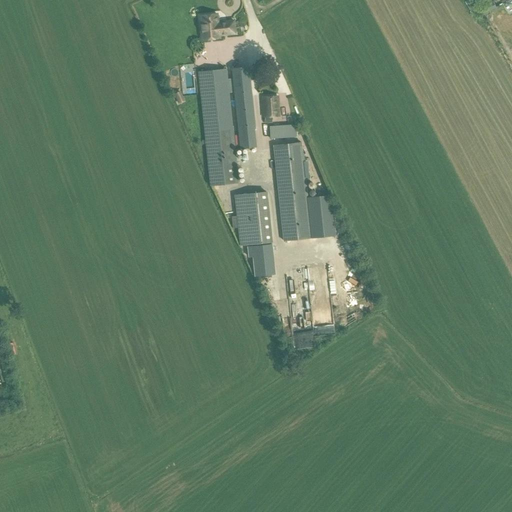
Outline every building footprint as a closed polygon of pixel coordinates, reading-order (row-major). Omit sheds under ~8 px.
[(477,0),(467,6),(472,16),(481,11),(484,15),(497,8),(493,2),(481,8),(477,0)] [(484,19),(504,57),(511,53),(511,8),(511,6),(484,19)] [(217,15),(199,16),(202,40),(220,38),(219,36),(235,34),(234,21),(222,23),(223,23),(218,24),(217,15)] [(248,68),(232,69),(240,149),(255,148),(253,128),(255,128),(248,68)] [(226,70),(198,73),(210,186),(238,184),(226,70)] [(277,97),(262,98),(264,117),(265,117),(265,123),(272,122),(272,116),(279,116),(277,97)] [(297,138),(296,126),(269,127),(269,140),(297,138)] [(304,141),(275,144),(285,240),(314,237),(310,198),(304,141)] [(264,194),(234,197),(238,247),(269,244),(264,194)] [(333,235),(329,196),(310,198),(314,237),(333,235)] [(252,256),(254,275),(275,273),(272,244),(247,246),(248,257),(252,256)] [(332,332),(324,265),(305,267),(311,321),(318,320),(319,334),(332,332)] [(311,347),(309,316),(289,316),(291,348),(311,347)]
